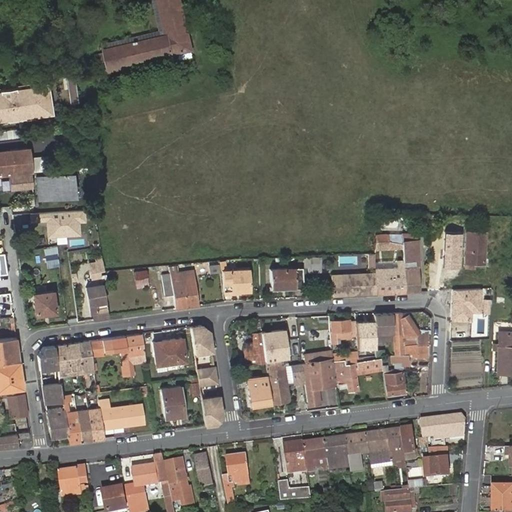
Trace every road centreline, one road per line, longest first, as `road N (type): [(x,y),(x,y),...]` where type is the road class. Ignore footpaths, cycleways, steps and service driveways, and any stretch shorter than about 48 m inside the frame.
road 1 (residential): [(215,312),(433,304),(441,315),(440,404)]
road 2 (residential): [(40,454),(28,355),(38,335),(215,312)]
road 3 (residential): [(232,431),(440,404)]
road 4 (residential): [(40,454),(232,431)]
road 5 (residential): [(232,431),(215,312)]
